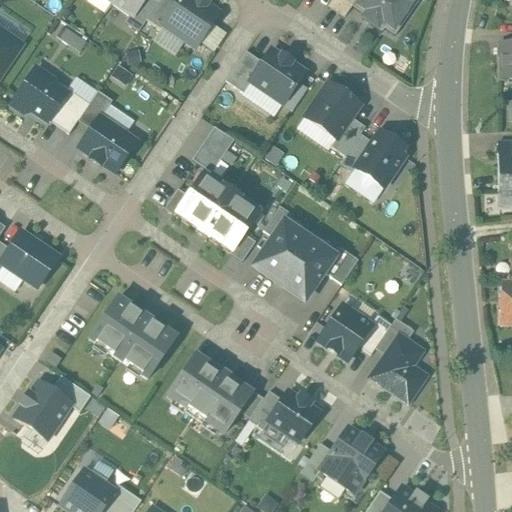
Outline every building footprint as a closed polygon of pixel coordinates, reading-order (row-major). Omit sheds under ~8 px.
[(142,22),(153,6),(142,0),(107,0),(103,7),(127,23),(123,28),(134,35),(142,22)] [(157,0),(153,6),(142,22),(157,32),(148,46),(171,61),(180,47),(191,54),(195,47),(206,54),(219,35),(207,28),(217,14),(195,0),(173,0),(172,0),(157,0)] [(330,0),(324,10),(340,21),(346,11),(357,18),(354,23),(371,34),(376,27),(389,35),(409,5),(402,0),(330,0)] [(79,53),(86,42),(64,28),(57,39),(79,53)] [(0,70),(13,51),(0,42),(0,70)] [(511,44),(499,44),(498,58),(501,59),(500,81),(511,81),(511,44)] [(243,57),(221,89),(273,125),(306,77),(266,50),(255,66),(243,57)] [(111,80),(125,88),(135,71),(120,63),(111,80)] [(44,124),(66,138),(71,130),(87,103),(29,67),(4,105),(42,129),(44,124)] [(343,161),(359,136),(364,129),(351,121),(357,111),(319,86),(289,133),(325,156),(328,151),(343,161)] [(92,97),(87,103),(71,130),(86,139),(76,155),(115,179),(136,146),(97,121),(106,106),(92,97)] [(191,161),(213,172),(231,137),(198,121),(186,146),(196,151),(191,161)] [(343,161),(337,170),(351,180),(355,174),(381,191),(407,152),(378,134),(371,144),(359,136),(343,161)] [(511,143),(497,144),(497,158),(504,159),(504,170),(498,170),(499,210),(511,208),(511,143)] [(167,183),(152,205),(240,264),(251,247),(239,239),(256,212),(194,171),(180,192),(167,183)] [(277,222),(245,271),(302,308),(333,258),(277,222)] [(0,268),(36,292),(61,256),(19,228),(4,251),(0,248),(0,268)] [(511,282),(503,282),(500,325),(500,326),(501,326),(511,326),(511,282)] [(113,296),(82,340),(143,382),(174,339),(113,296)] [(337,305),(311,346),(345,367),(355,351),(369,359),(373,353),(388,329),(372,319),(368,324),(337,305)] [(391,323),(388,329),(373,353),(385,361),(371,384),(409,408),(426,382),(410,371),(421,353),(407,343),(411,336),(391,323)] [(244,422),(257,403),(192,358),(166,395),(218,432),(232,413),(244,422)] [(33,388),(10,425),(46,447),(69,411),(33,388)] [(257,403),(244,422),(256,430),(260,424),(294,448),(318,414),(282,389),(274,402),(263,394),(257,403)] [(315,450),(298,477),(311,485),(316,477),(353,501),(384,453),(345,428),(326,457),(315,450)] [(376,474),(385,481),(399,464),(391,457),(376,474)] [(77,469),(53,503),(66,511),(133,511),(140,503),(121,490),(117,496),(77,469)] [(374,497),(364,511),(430,511),(397,490),(387,506),(374,497)]
